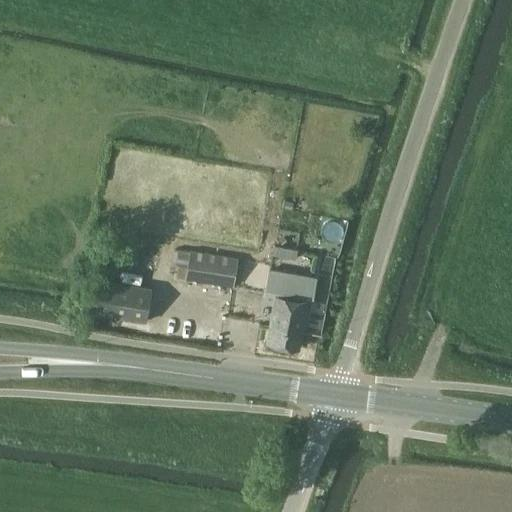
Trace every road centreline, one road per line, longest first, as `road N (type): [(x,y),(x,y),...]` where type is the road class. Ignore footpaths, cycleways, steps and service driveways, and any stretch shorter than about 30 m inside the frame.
road 1 (unclassified): [(335,397),(459,0)]
road 2 (secondary): [(335,397),(76,366),(0,365)]
road 3 (secondary): [(511,423),(335,397)]
road 4 (unclassified): [(293,511),(335,397)]
